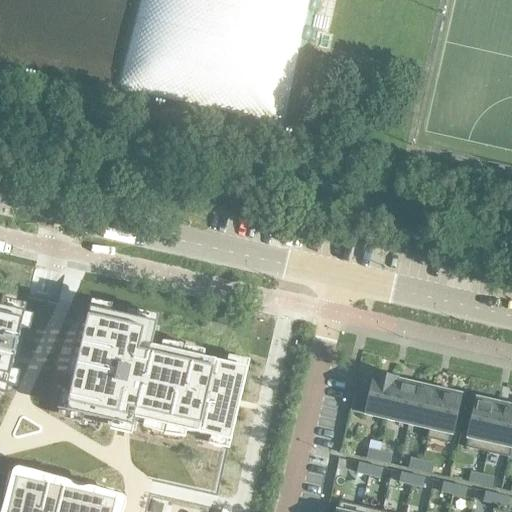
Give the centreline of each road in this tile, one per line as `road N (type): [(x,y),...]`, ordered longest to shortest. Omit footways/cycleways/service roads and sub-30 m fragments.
road 1 (unclassified): [(339,276),(0,197)]
road 2 (residential): [(285,511),(339,276)]
road 3 (unclassified): [(511,317),(339,276)]
